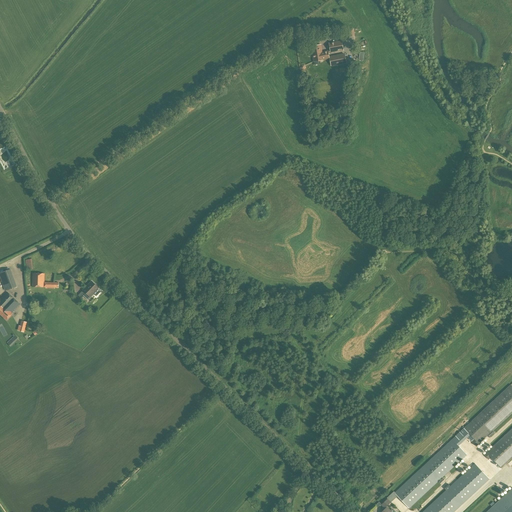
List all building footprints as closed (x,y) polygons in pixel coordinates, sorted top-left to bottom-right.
[(328,50),(328,53),(343,50),(344,50),(342,41),(327,44),(328,50)] [(329,57),(328,53),(328,50),(322,51),(321,45),(311,46),(314,61),(329,59),(329,57)] [(329,59),(330,59),(331,66),(335,65),(345,63),(346,63),(345,54),(329,57),(329,59)] [(0,275),(5,291),(17,287),(11,269),(0,272),(0,275)] [(32,287),(44,287),(44,282),(45,273),(32,273),(32,287)] [(86,293),(83,296),(89,301),(94,295),(93,294),(99,288),(98,287),(98,286),(96,285),(95,285),(92,282),(83,291),(86,293)] [(20,304),(13,298),(7,292),(1,299),(0,298),(0,304),(0,305),(0,314),(6,321),(13,314),(12,313),(20,304)] [(24,332),(27,322),(21,321),(19,331),(24,332)] [(10,347),(19,339),(15,335),(7,343),(10,347)] [(476,446),(511,412),(511,386),(510,385),(395,493),(409,509),(467,455),(457,444),(469,433),(474,439),(472,441),(476,446)] [(501,468),(511,458),(511,428),(484,455),(488,460),(491,457),(501,468)] [(486,476),(475,463),(448,488),(446,486),(440,492),(442,494),(422,511),(454,511),(489,479),(492,477),(489,474),(486,476)] [(510,490),(486,511),(511,511),(511,494),(510,493),(511,492),(510,490)] [(384,508),(391,502),(388,498),(381,505),(384,508)]
